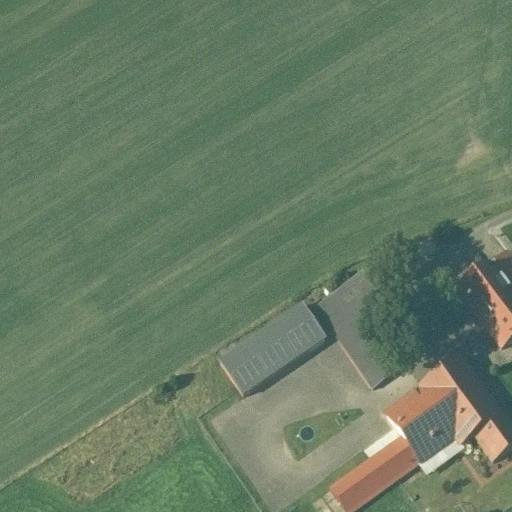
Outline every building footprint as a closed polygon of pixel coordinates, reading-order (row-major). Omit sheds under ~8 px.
[(511,262),(507,256),(457,293),(501,353),(511,344),(511,262)] [(382,334),(402,322),(376,275),(324,304),(373,391),(405,373),(382,334)] [(301,310),(219,367),(242,401),(325,344),(301,310)] [(511,452),(511,434),(461,363),(433,383),(457,417),(409,451),(420,467),(454,442),(459,449),(473,439),(492,466),(511,452)] [(397,442),(328,492),(341,511),(359,511),(417,470),(397,442)]
